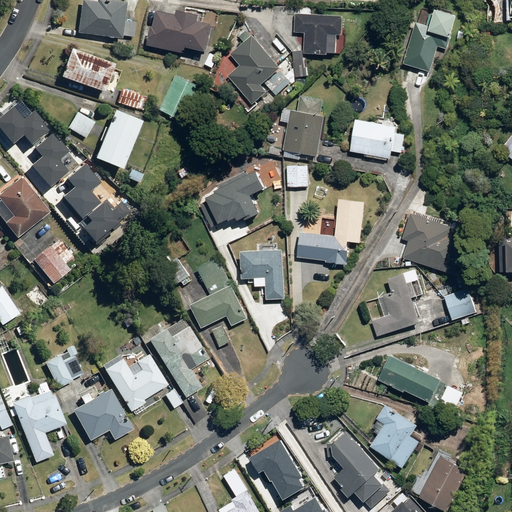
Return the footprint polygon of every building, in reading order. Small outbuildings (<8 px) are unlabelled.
[(136,20),(128,20),(129,2),(106,0),(82,0),(81,19),(80,32),(135,36),(136,20)] [(504,3),(494,2),(493,19),(503,20),(504,3)] [(216,21),(203,17),(204,11),(181,6),(180,12),(159,7),(151,43),(186,51),(188,45),(209,50),(216,21)] [(433,71),(441,45),(450,47),(461,13),(440,7),(435,25),(418,20),(405,62),(411,64),(405,81),(422,86),(427,69),(433,71)] [(296,31),(307,31),(306,53),(339,54),(339,32),(344,32),(345,13),(297,12),(296,31)] [(232,54),(242,64),(230,76),(256,103),(272,87),(279,94),(296,78),(289,71),(264,44),(254,33),(232,54)] [(73,45),(63,74),(107,90),(117,61),(73,45)] [(221,54),(212,50),(206,63),(214,67),(221,54)] [(304,50),(294,51),(297,76),(307,75),(304,50)] [(202,85),(178,74),(161,110),(185,121),(202,85)] [(121,87),(117,102),(146,110),(150,95),(121,87)] [(303,93),(300,108),(284,105),(282,121),(288,122),(286,131),(279,130),(277,145),(270,144),(269,153),(302,158),(303,151),(318,154),(327,97),(303,93)] [(24,136),(32,145),(49,130),(42,122),(44,121),(35,110),(31,113),(21,101),(4,115),(2,113),(0,115),(0,127),(14,144),(24,136)] [(144,118),(117,107),(97,155),(125,166),(144,118)] [(87,136),(96,120),(79,110),(69,126),(87,136)] [(394,157),(395,149),(404,151),(407,133),(398,132),(399,124),(361,118),(355,151),(394,157)] [(32,165),(51,187),(70,171),(60,159),(70,151),(61,140),(60,142),(53,133),(36,147),(43,156),(32,165)] [(310,186),(310,163),(290,163),(289,185),(310,186)] [(64,197),(82,219),(102,203),(91,191),(102,182),(100,179),(102,178),(96,172),(94,174),(86,164),(68,179),(75,188),(64,197)] [(268,183),(259,165),(206,191),(221,221),(261,202),(255,189),(268,183)] [(131,167),(128,176),(140,181),(144,172),(131,167)] [(23,175),(0,194),(3,199),(0,201),(0,212),(20,236),(52,209),(23,175)] [(349,262),(351,239),(364,240),(367,199),(341,198),(339,234),(302,231),(300,256),(328,258),(328,261),(349,262)] [(84,229),(98,245),(121,225),(119,222),(131,212),(122,202),(115,208),(107,199),(88,215),(93,221),(84,229)] [(466,239),(462,237),(467,221),(455,217),(452,226),(412,213),(405,237),(410,239),(405,257),(456,273),(466,239)] [(503,270),(511,270),(511,235),(502,236),(503,270)] [(61,238),(35,259),(55,283),(81,262),(61,238)] [(258,286),(269,286),(269,298),(287,297),(286,247),(272,248),(243,248),(244,277),(258,276),(258,286)] [(174,286),(183,280),(185,284),(194,278),(180,256),(174,261),(163,267),(174,286)] [(204,327),(230,314),(235,325),(251,317),(220,256),(205,264),(199,267),(212,293),(192,303),(204,327)] [(381,296),(387,315),(373,320),(379,336),(422,322),(418,309),(414,296),(426,292),(418,268),(390,277),(395,291),(381,296)] [(3,286),(0,287),(0,317),(4,323),(21,311),(15,303),(3,286)] [(21,311),(29,321),(52,304),(39,286),(15,303),(21,311)] [(460,291),(446,297),(455,318),(469,313),(460,291)] [(202,386),(191,368),(211,355),(186,314),(165,327),(150,337),(187,396),(202,386)] [(224,323),(213,329),(221,346),(233,340),(224,323)] [(88,370),(74,345),(46,362),(60,386),(88,370)] [(130,365),(122,351),(103,362),(131,409),(146,400),(144,397),(168,383),(150,353),(130,365)] [(394,352),(382,379),(407,391),(409,387),(437,400),(448,377),(394,352)] [(134,428),(113,386),(103,391),(98,381),(80,390),(86,401),(76,407),(91,439),(110,429),(114,438),(134,428)] [(0,425),(2,429),(16,424),(0,385),(0,425)] [(55,385),(13,402),(37,461),(56,454),(47,430),(69,421),(55,385)] [(183,401),(172,387),(163,394),(174,409),(183,401)] [(421,417),(389,401),(380,419),(387,422),(374,448),(409,466),(423,440),(412,434),(421,417)] [(340,429),(323,444),(332,456),(335,454),(346,467),(335,476),(352,496),(358,490),(379,472),(384,468),(350,429),(344,433),(340,429)] [(307,478),(281,434),(240,458),(249,475),(255,471),(271,498),(307,478)] [(0,436),(0,477),(0,476),(0,463),(15,460),(8,435),(0,436)] [(472,467),(444,453),(421,495),(449,510),(472,467)] [(379,472),(358,490),(368,501),(388,484),(379,472)] [(264,511),(249,487),(234,496),(236,499),(220,509),(221,511),(264,511)] [(331,511),(328,506),(325,508),(317,495),(296,508),(292,502),(275,511),(331,511)] [(416,509),(405,499),(392,511),(421,511),(417,508),(416,509)]
